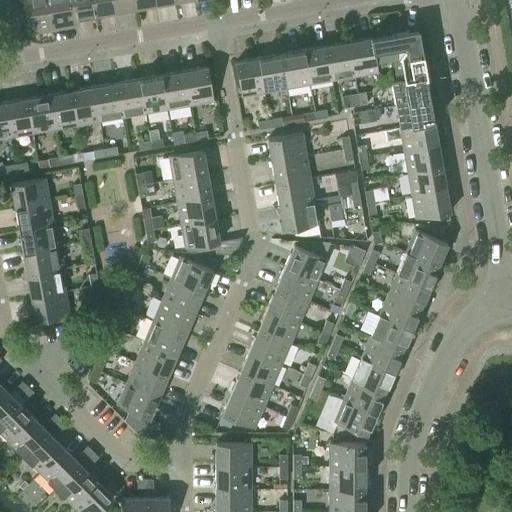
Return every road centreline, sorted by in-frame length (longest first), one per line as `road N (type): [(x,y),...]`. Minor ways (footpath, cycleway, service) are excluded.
road 1 (residential): [(182,461),(183,420),(254,254),(217,28)]
road 2 (residential): [(503,298),(449,0)]
road 3 (tertiary): [(405,511),(404,452),(436,374),(461,335),(503,298)]
road 4 (residential): [(182,461),(125,462),(1,339),(0,328)]
road 5 (residential): [(15,62),(217,28)]
road 6 (residential): [(217,28),(368,0)]
